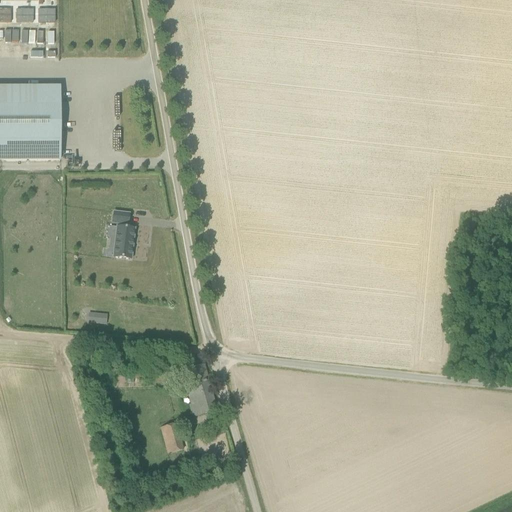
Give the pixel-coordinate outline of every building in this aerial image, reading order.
[(26,19),(37,19),(37,7),(26,7),(26,19)] [(37,7),(37,19),(49,19),(49,7),(37,7)] [(36,42),(36,29),(25,29),(25,42),(36,42)] [(21,31),(17,30),(14,40),(21,42),(22,36),(20,35),(21,31)] [(0,160),(60,161),(60,88),(0,88),(0,160)] [(111,240),(110,249),(114,249),(113,258),(114,258),(130,260),(131,260),(133,247),(133,246),(132,246),(132,244),(133,244),(133,243),(135,230),(135,229),(134,229),(126,228),(126,225),(128,226),(129,214),(114,213),(113,224),(118,224),(118,227),(117,227),(117,228),(115,240),(111,240)] [(87,324),(106,324),(106,313),(87,313),(87,324)] [(200,415),(216,411),(203,366),(188,371),(192,384),(184,386),(187,395),(189,394),(192,405),(190,406),(193,417),(200,415)] [(168,426),(160,428),(167,455),(176,452),(168,426)]
